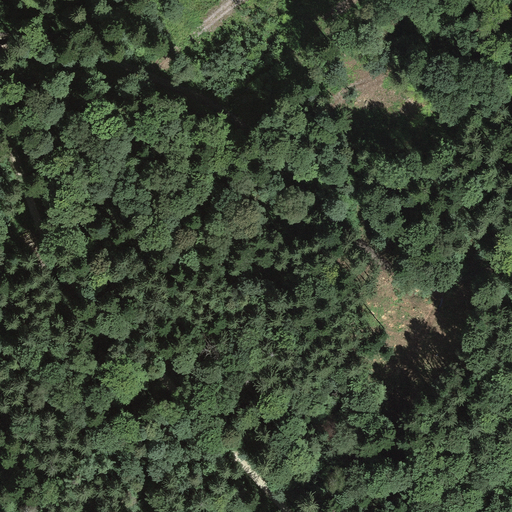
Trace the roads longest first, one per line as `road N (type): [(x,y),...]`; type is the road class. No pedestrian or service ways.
road 1 (track): [(0,36),(47,35),(203,95),(392,270),(472,275),(511,252)]
road 2 (track): [(289,511),(42,232),(0,127)]
